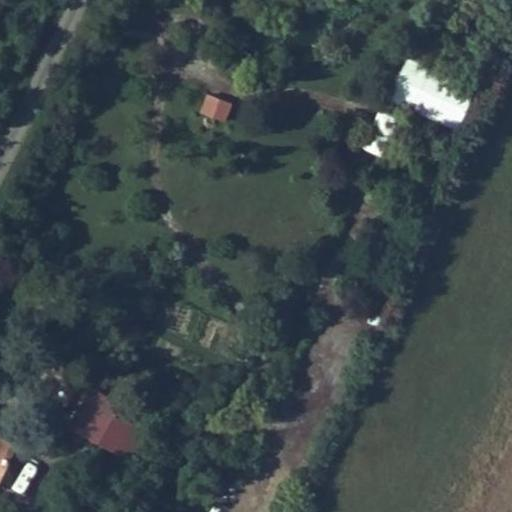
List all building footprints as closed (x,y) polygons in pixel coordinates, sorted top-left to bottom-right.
[(479,89),(410,56),(390,97),(460,130),(479,89)] [(231,102),(208,93),(202,109),(225,118),(231,102)] [(378,107),(365,151),(384,156),(397,113),(378,107)] [(146,413),(99,388),(77,427),(124,453),(146,413)] [(0,480),(19,438),(0,430),(0,480)]
